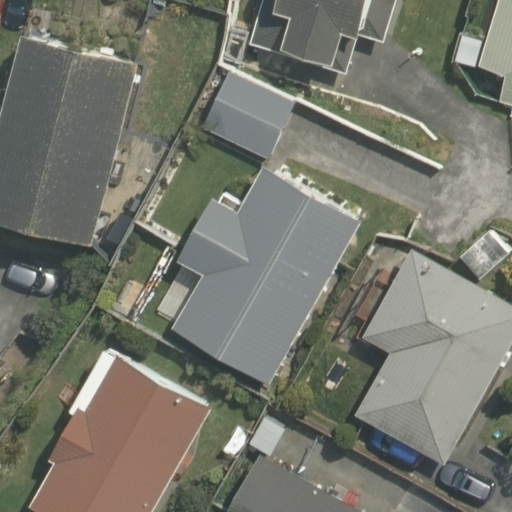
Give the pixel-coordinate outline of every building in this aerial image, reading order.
[(264,0),(252,42),(349,71),(360,32),(385,39),(396,0),(264,0)] [(508,70),(499,100),(511,103),(511,0),(500,0),(482,62),(508,70)] [(0,216),(94,242),(141,57),(24,29),(0,122),(0,216)] [(205,126),(272,157),(299,96),(231,66),(205,126)] [(173,325),(270,379),(362,215),(266,162),(240,208),(215,193),(178,258),(203,272),(173,325)] [(391,349),(356,411),(446,462),(511,343),(511,297),(415,244),(364,333),(391,349)] [(47,511),(151,511),(215,403),(107,341),(69,407),(75,410),(50,455),(56,459),(31,502),(47,511)] [(373,511),(263,453),(230,511),(373,511)]
